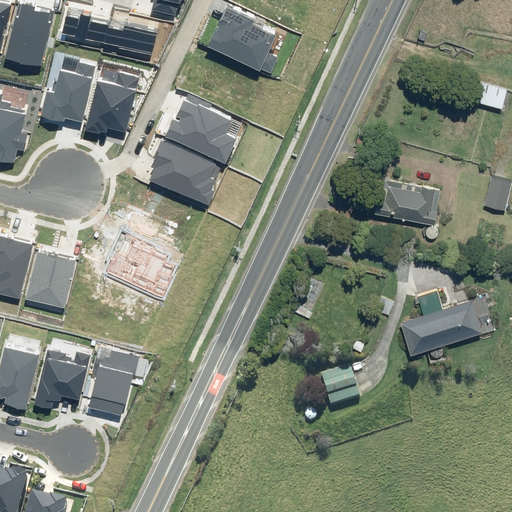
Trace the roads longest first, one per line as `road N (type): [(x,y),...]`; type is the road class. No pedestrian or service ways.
road 1 (secondary): [(388,0),(146,511)]
road 2 (residential): [(82,172),(126,160),(190,0)]
